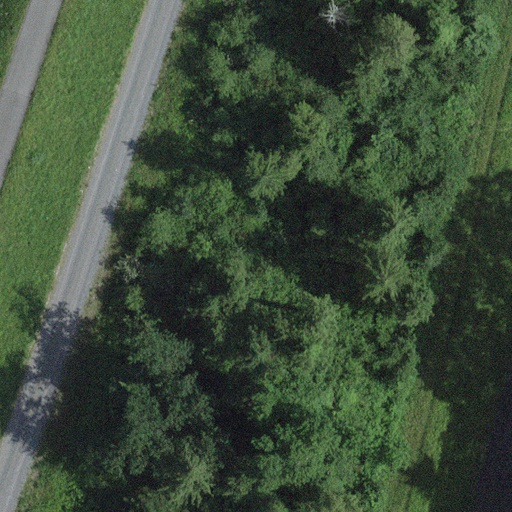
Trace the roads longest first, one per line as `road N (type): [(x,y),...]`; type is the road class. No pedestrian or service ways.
road 1 (track): [(4,511),(175,0)]
road 2 (track): [(55,0),(0,170)]
